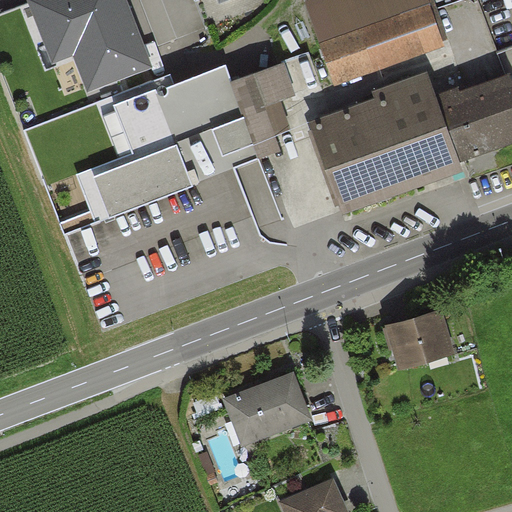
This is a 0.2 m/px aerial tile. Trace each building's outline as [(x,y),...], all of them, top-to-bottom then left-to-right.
[(125,0),(32,0),(55,58),(76,50),(90,87),(150,64),(125,0)] [(334,77),(437,41),(422,0),(381,0),(314,24),(334,77)] [(320,85),(309,54),(231,82),(253,143),(284,132),(273,101),(320,85)] [(461,158),(511,139),(511,74),(510,70),(461,88),(459,83),(437,91),(428,68),(374,87),(376,94),(304,120),(334,203),(338,201),(343,212),(465,168),(461,158)] [(259,159),(231,82),(227,71),(159,97),(155,88),(114,104),(116,110),(120,109),(138,155),(82,176),(95,212),(61,225),(65,235),(259,159)] [(455,351),(442,305),(386,321),(399,367),(455,351)] [(314,418),(295,368),(223,395),(242,445),(314,418)] [(346,511),(332,482),(285,503),(289,511),(346,511)]
